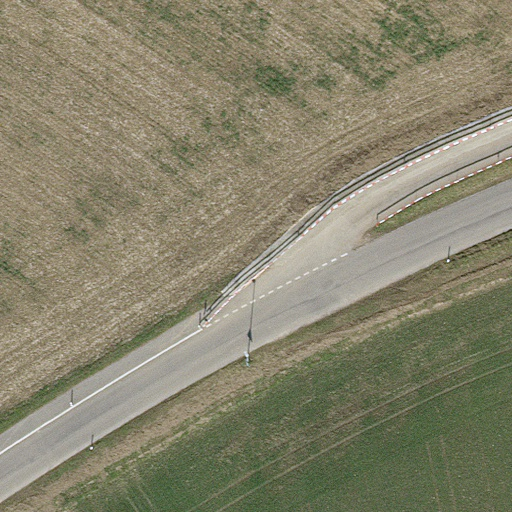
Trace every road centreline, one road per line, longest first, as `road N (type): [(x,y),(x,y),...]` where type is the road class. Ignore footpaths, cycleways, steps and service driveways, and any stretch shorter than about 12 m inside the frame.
road 1 (tertiary): [(278,311),(0,479)]
road 2 (residential): [(278,311),(323,250),(399,193),(511,143)]
road 3 (tertiary): [(511,205),(278,311)]
